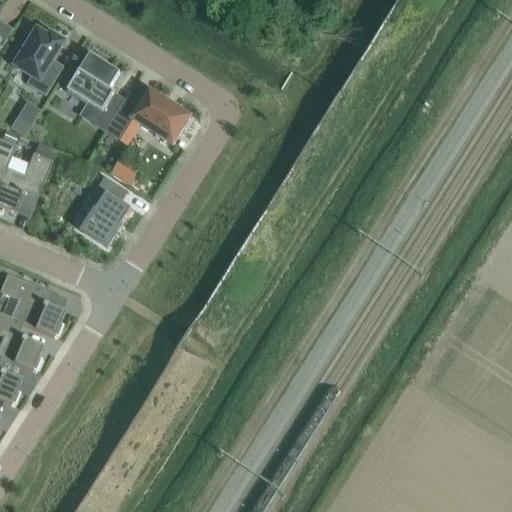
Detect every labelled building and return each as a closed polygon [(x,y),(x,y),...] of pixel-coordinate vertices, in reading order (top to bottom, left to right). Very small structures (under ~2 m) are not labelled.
[(58,77),(48,71),(64,44),(50,35),(48,38),(37,32),(14,68),(31,79),(26,86),(45,98),(58,77)] [(67,92),(102,114),(94,127),(105,133),(119,111),(122,106),(112,100),(115,95),(109,91),(120,74),(90,56),(67,92)] [(173,146),(190,119),(149,93),(133,119),(132,120),(133,121),(173,146)] [(119,111),(105,133),(120,143),(133,121),(132,120),(133,119),(119,111)] [(15,120),(9,130),(23,138),(29,129),(15,120)] [(0,182),(1,183),(6,170),(16,148),(0,141),(0,182)] [(1,183),(0,182),(0,215),(0,216),(2,212),(14,217),(25,193),(38,198),(52,164),(33,156),(23,178),(6,170),(1,183)] [(82,233),(108,249),(132,211),(122,204),(129,193),(105,178),(87,206),(96,212),(82,233)] [(23,325),(22,326),(52,339),(53,338),(57,340),(63,327),(58,325),(63,314),(39,304),(44,292),(6,276),(0,290),(0,294),(17,302),(10,319),(10,320),(23,325)] [(37,358),(41,347),(17,338),(20,331),(22,326),(23,325),(10,320),(10,319),(0,314),(0,337),(2,339),(0,343),(0,358),(1,359),(0,360),(31,373),(32,372),(35,373),(41,360),(37,358)] [(0,402),(10,407),(14,408),(20,395),(16,393),(21,381),(0,373),(0,360),(1,359),(0,358),(0,402)]
